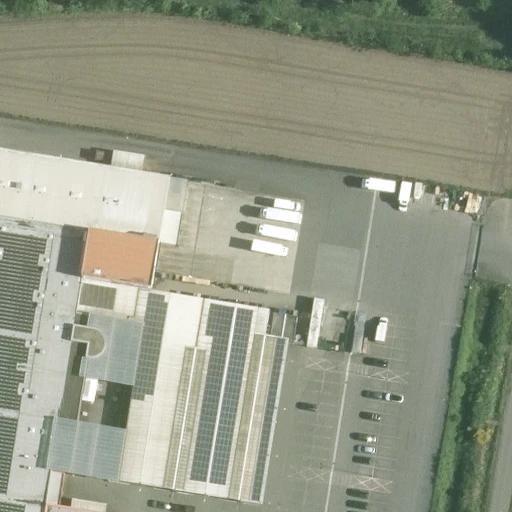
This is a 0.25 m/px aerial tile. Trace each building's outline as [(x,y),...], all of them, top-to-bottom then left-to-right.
[(110,171),(0,153),(0,220),(88,235),(159,245),(169,180),(141,176),(144,159),(113,154),(110,171)] [(0,511),(44,511),(46,506),(59,508),(64,477),(51,474),(52,471),(56,444),(80,447),(83,429),(77,428),(90,348),(105,350),(106,347),(104,345),(103,343),(102,341),(100,338),(99,336),(97,334),(92,333),(94,320),(75,317),(76,311),(81,282),(88,235),(0,220),(0,511)] [(159,245),(88,235),(81,282),(151,293),(159,245)] [(269,313),(81,282),(76,311),(265,338),(269,313)] [(290,341),(265,338),(76,311),(75,317),(94,320),(92,333),(97,334),(99,336),(100,338),(102,341),(103,343),(104,345),(106,347),(105,350),(90,348),(77,428),(83,429),(80,447),(56,444),(52,471),(265,504),(290,341)] [(75,500),(74,508),(93,511),(109,511),(110,508),(75,500)]
